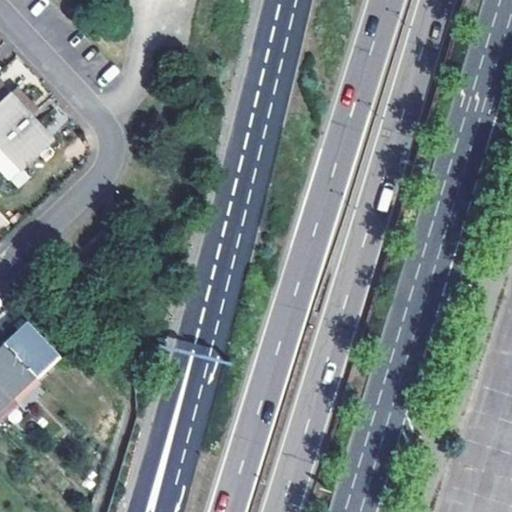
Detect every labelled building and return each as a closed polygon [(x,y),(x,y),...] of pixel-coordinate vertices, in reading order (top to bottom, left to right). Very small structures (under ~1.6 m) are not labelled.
[(0,152),(3,149),(35,120),(40,115),(19,93),(14,98),(0,82),(0,152)] [(35,120),(3,149),(24,170),(56,141),(35,120)] [(0,212),(0,234),(11,225),(0,212)] [(6,341),(41,379),(61,360),(27,322),(6,341)] [(0,346),(0,380),(12,393),(18,399),(26,408),(49,387),(41,379),(6,341),(0,346)] [(0,404),(12,393),(0,380),(0,404)]
